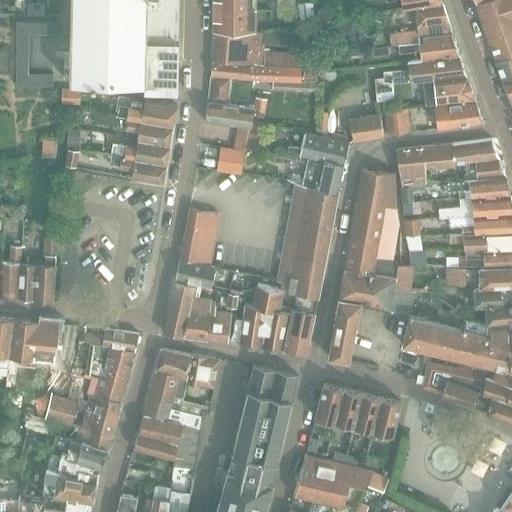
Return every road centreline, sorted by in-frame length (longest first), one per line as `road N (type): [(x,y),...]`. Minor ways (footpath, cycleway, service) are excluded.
road 1 (residential): [(312,366),(371,151),(502,128)]
road 2 (residential): [(152,326),(190,151),(192,0)]
road 3 (residential): [(511,430),(380,379),(312,366)]
road 4 (residential): [(102,511),(152,326)]
road 5 (residential): [(152,326),(0,306)]
road 6 (residential): [(312,366),(273,511)]
road 7 (residential): [(459,0),(502,128)]
